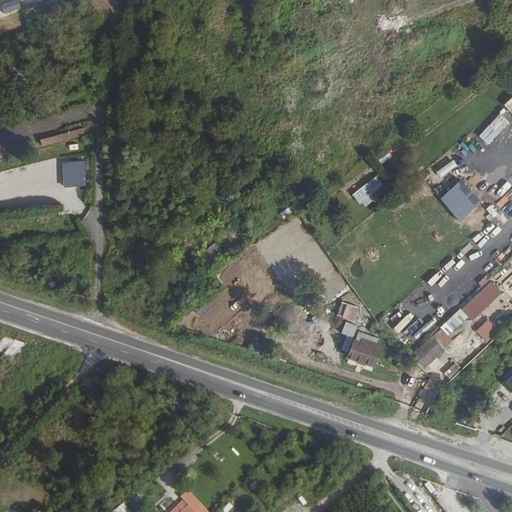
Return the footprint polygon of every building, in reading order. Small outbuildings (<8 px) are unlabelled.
[(8,0),(1,3),(5,13),(21,7),(17,0),(8,0)] [(488,117),(479,126),(489,136),(498,127),(488,117)] [(85,137),(84,129),(40,137),(41,145),(85,137)] [(501,152),(510,145),(501,135),(493,142),(501,152)] [(86,184),(84,162),(63,163),(65,186),(86,184)] [(376,175),(352,194),(363,208),(388,190),(376,175)] [(64,187),(64,195),(83,195),(83,186),(64,187)] [(206,264),(222,252),(215,242),(199,254),(206,264)] [(431,289),(445,275),(440,271),(427,285),(431,289)] [(472,321),(501,292),(490,280),(433,336),(445,348),(453,340),(448,336),(468,316),(472,321)] [(354,321),(359,307),(341,301),(337,315),(354,321)] [(511,305),(509,302),(497,312),(500,316),(482,332),(487,338),(511,315),(511,305)] [(405,314),(392,325),(396,330),(409,319),(405,314)] [(434,337),(413,357),(423,368),(444,347),(434,337)] [(358,338),(358,342),(351,340),(345,354),(348,356),(345,362),(368,370),(370,364),(373,364),(380,344),(358,338)] [(252,340),(250,346),(259,350),(262,343),(252,340)] [(445,372),(452,379),(462,370),(455,362),(445,372)] [(511,377),(502,388),(511,398),(511,377)] [(0,505),(14,511),(37,511),(46,494),(6,475),(0,487),(0,505)] [(189,511),(206,511),(186,490),(177,498),(181,502),(189,511)] [(113,511),(132,511),(145,504),(138,493),(112,509),(113,511)] [(189,511),(181,502),(169,511),(189,511)]
